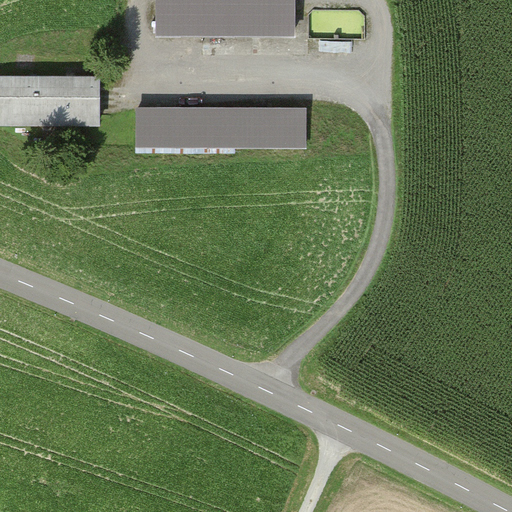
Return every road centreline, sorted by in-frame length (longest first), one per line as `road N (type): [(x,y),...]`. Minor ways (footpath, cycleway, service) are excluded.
road 1 (track): [(261,386),(349,302),(387,215),(387,142),(367,92),(316,75),(163,75),(138,53),(139,0)]
road 2 (tertiary): [(0,273),(261,386),(501,511)]
